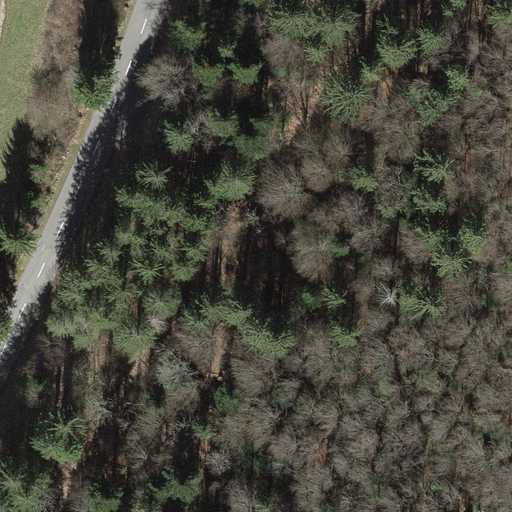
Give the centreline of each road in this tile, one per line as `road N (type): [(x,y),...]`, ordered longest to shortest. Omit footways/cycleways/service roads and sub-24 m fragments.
road 1 (track): [(54,511),(274,167),(363,0)]
road 2 (secondary): [(0,350),(82,178),(152,0)]
